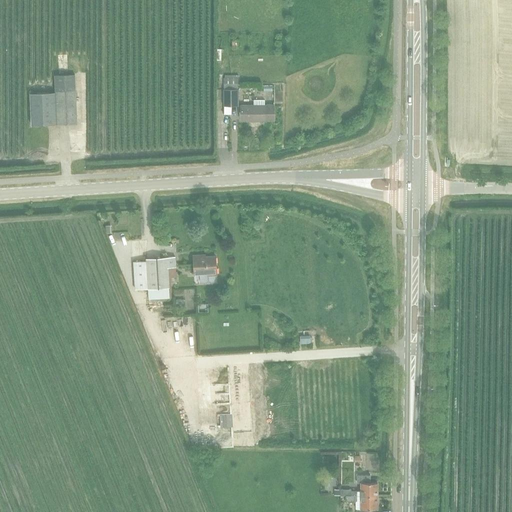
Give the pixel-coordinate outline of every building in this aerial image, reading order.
[(66,49),(55,49),(55,67),(66,67),(66,49)] [(55,92),(30,93),(32,125),(77,123),(75,74),(54,75),(55,92)] [(238,78),(223,78),(223,105),(238,105),(238,78)] [(274,105),(240,105),(241,119),(252,119),(252,121),(274,121),(274,105)] [(201,255),(193,255),(194,274),(207,273),(207,275),(216,275),(215,256),(201,257),(201,255)] [(146,258),(146,260),(148,289),(168,287),(168,277),(176,277),(175,267),(175,256),(146,258)] [(148,289),(146,260),(133,261),(135,289),(148,289)] [(169,300),(168,287),(148,289),(149,301),(169,300)] [(333,472),(321,472),(321,485),(333,485),(333,472)] [(377,496),(377,483),(370,483),(370,475),(357,475),(357,483),(361,483),(361,491),(351,491),(351,496),(377,496)] [(377,496),(351,496),(345,495),(345,501),(355,501),(355,509),(357,509),(356,511),(369,511),(370,509),(377,509),(377,496)]
